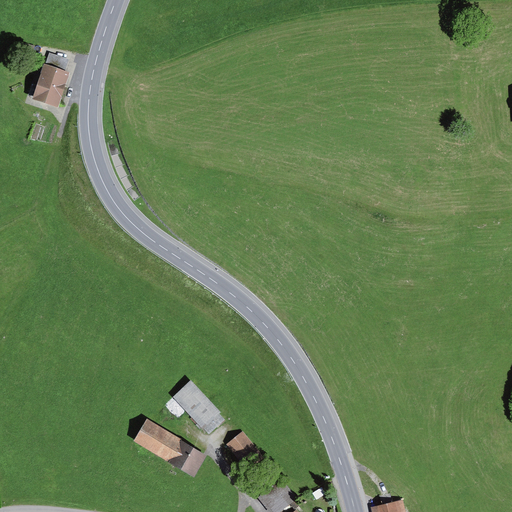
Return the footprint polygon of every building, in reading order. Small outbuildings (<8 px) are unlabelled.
[(50,53),(45,65),(64,72),(69,60),(50,53)] [(64,72),(45,65),(33,99),(58,108),(70,74),(64,72)] [(222,412),(192,380),(174,397),(209,435),(225,420),(219,414),(222,412)] [(207,456),(147,419),(134,441),(194,477),(207,456)] [(243,432),(227,445),(247,469),(262,456),(243,432)] [(303,503),(282,478),(259,498),(271,511),(280,511),(290,504),(295,510),(303,503)] [(322,487),(313,493),(317,500),(326,494),(322,487)] [(403,511),(402,502),(368,509),(368,511),(403,511)]
